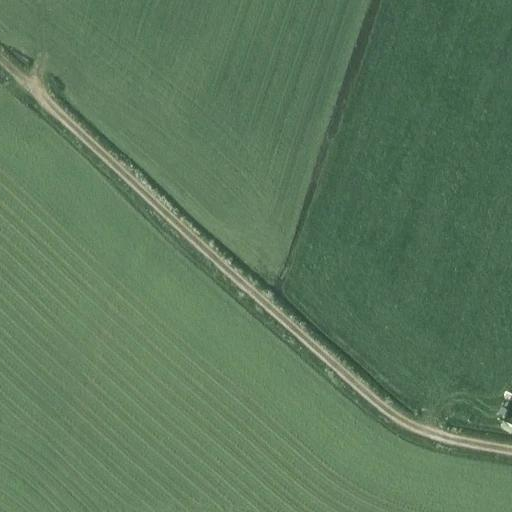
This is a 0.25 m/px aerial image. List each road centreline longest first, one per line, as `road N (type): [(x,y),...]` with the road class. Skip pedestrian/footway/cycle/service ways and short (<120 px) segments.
road 1 (track): [(511,450),(408,426),(365,394),(0,62)]
road 2 (track): [(0,87),(26,87),(42,70),(53,48),(47,0)]
